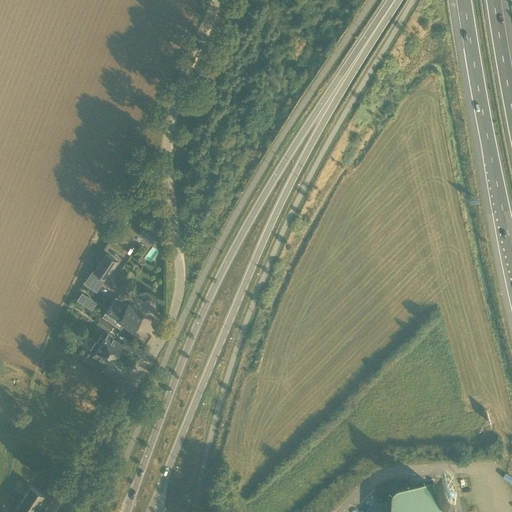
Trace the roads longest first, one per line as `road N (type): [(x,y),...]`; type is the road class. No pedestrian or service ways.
road 1 (unclassified): [(51,511),(150,363),(177,302),(165,146),(183,68),(212,0)]
road 2 (secondary): [(361,52),(225,263),(127,511)]
road 3 (secondary): [(150,511),(269,226),(361,52)]
road 4 (track): [(5,511),(47,353),(125,183),(171,113)]
road 5 (motorway): [(463,0),(511,251)]
